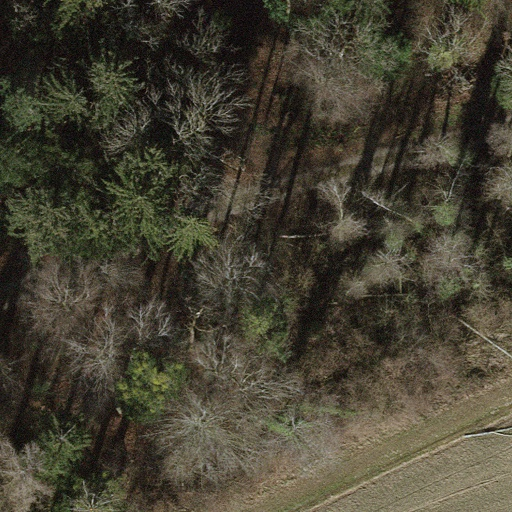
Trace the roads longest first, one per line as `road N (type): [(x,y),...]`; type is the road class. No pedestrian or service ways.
road 1 (track): [(0,265),(51,240),(511,136)]
road 2 (track): [(511,360),(204,511)]
